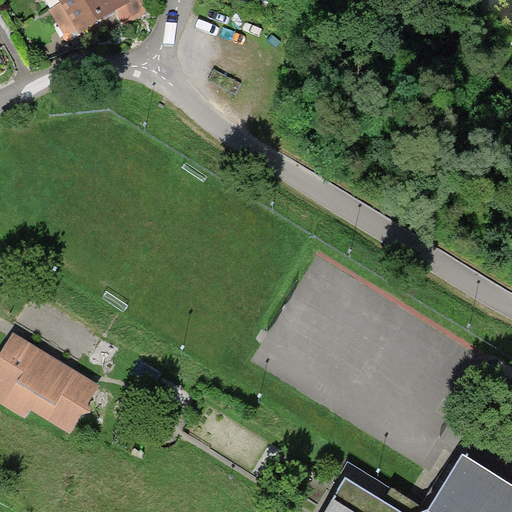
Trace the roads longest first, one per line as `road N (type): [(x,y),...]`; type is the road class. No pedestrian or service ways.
road 1 (residential): [(153,66),(225,136),(511,310)]
road 2 (residential): [(153,66),(75,76),(0,112)]
